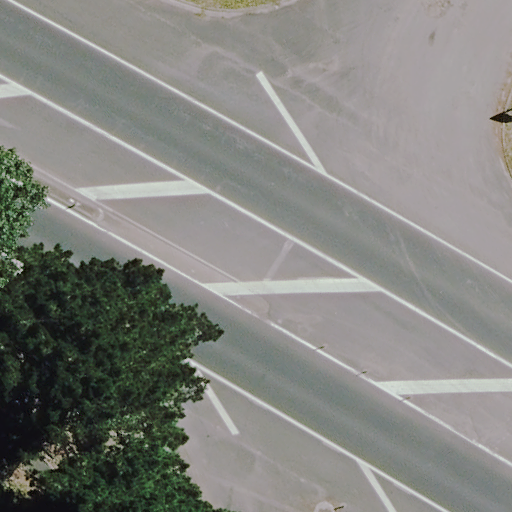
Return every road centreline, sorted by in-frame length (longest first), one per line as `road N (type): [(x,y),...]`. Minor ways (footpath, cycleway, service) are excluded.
road 1 (trunk): [(0,62),(429,278),(511,331)]
road 2 (trunk): [(492,511),(362,424),(0,242)]
